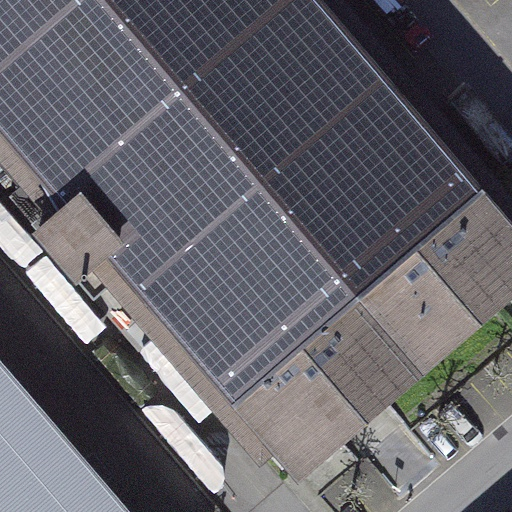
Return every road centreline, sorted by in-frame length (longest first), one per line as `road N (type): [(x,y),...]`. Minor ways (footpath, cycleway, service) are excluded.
road 1 (unknown): [(511,129),(405,0)]
road 2 (unknown): [(94,511),(0,408)]
